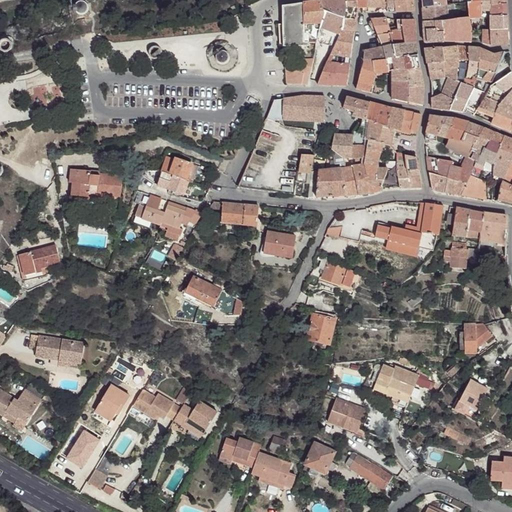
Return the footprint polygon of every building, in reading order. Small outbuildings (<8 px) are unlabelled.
[(89,10),(89,6),(87,3),(85,2),(85,0),(77,1),(77,2),(76,4),(74,6),(74,8),(74,10),(76,13),(77,15),(80,16),(84,16),(86,14),(88,13),(89,10)] [(318,34),(317,40),(316,41),(319,42),(322,44),(328,45),(332,46),(334,40),(337,41),(342,31),(343,27),(344,19),(346,7),(345,0),(321,0),(320,1),(325,12),(325,14),(324,16),(318,34)] [(345,0),(346,7),(344,19),(357,20),(358,8),(357,1),(356,0),(345,0)] [(356,0),(357,1),(358,8),(368,8),(367,0),(356,0)] [(367,0),(368,8),(368,11),(375,11),(375,7),(387,7),(386,0),(367,0)] [(386,0),(387,7),(387,12),(395,12),(395,4),(401,4),(400,0),(386,0)] [(395,4),(395,12),(415,10),(413,0),(400,0),(401,4),(395,4)] [(422,0),(423,8),(446,5),(445,0),(422,0)] [(470,18),(471,25),(480,25),(482,18),(481,1),(481,0),(471,0),(471,2),(468,2),(469,17),(469,18),(470,18)] [(481,0),(481,1),(482,18),(490,17),(490,5),(490,3),(492,3),(491,0),(481,0)] [(303,3),(305,42),(309,42),(316,41),(317,40),(318,34),(324,16),(325,14),(325,12),(320,1),(303,3)] [(279,24),(280,47),(309,46),(309,42),(305,42),(303,3),(282,6),(283,24),(279,24)] [(422,9),(423,22),(435,22),(443,21),(449,20),(449,19),(447,10),(457,9),(456,3),(446,5),(423,8),(422,9)] [(490,5),(490,17),(507,16),(506,4),(490,5)] [(490,17),(490,30),(508,29),(507,16),(490,17)] [(443,21),(445,42),(458,42),(472,42),(472,28),(471,25),(470,18),(469,18),(469,17),(458,18),(449,19),(449,20),(443,21)] [(371,19),(377,35),(390,33),(389,28),(388,23),(386,18),(371,19)] [(343,27),(342,31),(355,32),(357,20),(344,19),(343,27)] [(402,29),(404,44),(416,43),(415,20),(397,20),(397,26),(397,30),(402,29)] [(424,30),(425,43),(435,42),(445,42),(443,21),(435,22),(436,29),(424,30)] [(423,22),(424,30),(436,29),(435,22),(423,22)] [(390,33),(393,45),(404,44),(402,29),(397,30),(397,26),(389,28),(390,33)] [(490,30),(491,46),(509,45),(508,29),(490,30)] [(483,30),(483,44),(491,46),(490,30),(483,30)] [(337,41),(331,54),(351,57),(355,32),(342,31),(337,41)] [(393,45),(390,33),(377,35),(382,47),(383,47),(386,60),(387,60),(404,57),(418,56),(417,50),(416,43),(404,44),(393,45)] [(12,46),(12,43),(11,39),(9,37),(6,36),(4,35),(1,36),(0,36),(0,49),(3,51),(5,51),(8,51),(10,48),(12,46)] [(161,56),(162,52),(162,51),(160,48),(159,47),(155,46),(154,46),(151,48),(150,49),(149,52),(149,56),(151,57),(154,59),(155,59),(157,59),(160,57),(161,56)] [(458,68),(457,82),(462,83),(463,84),(467,73),(469,62),(468,47),(457,46),(442,47),(445,70),(458,68)] [(364,51),(363,62),(373,62),(386,60),(383,47),(382,47),(364,51)] [(425,49),(429,71),(445,70),(442,47),(425,49)] [(467,73),(463,84),(474,88),(476,79),(479,63),(481,49),(481,48),(468,47),(469,62),(467,73)] [(479,63),(476,79),(492,83),(505,52),(494,55),(481,49),(479,63)] [(229,57),(229,55),(228,54),(226,51),(224,51),(221,51),(217,54),(216,56),(216,59),(217,61),(219,63),(221,64),(225,64),(226,63),(229,60),(229,57)] [(326,63),(317,84),(348,85),(351,57),(331,54),(326,63)] [(404,57),(406,70),(420,68),(418,56),(404,57)] [(387,60),(389,71),(393,71),(406,70),(404,57),(387,60)] [(285,62),(287,85),(308,85),(314,59),(303,59),(302,62),(285,62)] [(363,63),(356,89),(378,95),(384,91),(385,82),(381,81),(381,79),(385,80),(386,72),(389,71),(387,60),(386,60),(373,62),(363,62),(363,63)] [(393,71),(393,81),(409,81),(409,86),(423,85),(420,68),(406,70),(393,71)] [(429,71),(431,80),(438,79),(446,78),(448,78),(442,94),(454,101),(462,83),(457,82),(458,68),(445,70),(429,71)] [(486,93),(485,97),(500,104),(497,106),(511,112),(511,72),(489,87),(486,93)] [(441,88),(440,95),(442,94),(448,78),(446,78),(438,79),(441,85),(441,88)] [(391,96),(391,100),(401,102),(401,101),(409,103),(409,86),(409,81),(393,81),(393,96),(391,96)] [(454,101),(450,111),(463,113),(465,108),(474,89),(474,88),(463,84),(462,83),(454,101)] [(409,86),(409,103),(423,106),(423,85),(409,86)] [(474,89),(465,108),(474,114),(477,110),(479,107),(485,97),(486,93),(483,92),(474,89)] [(432,98),(432,109),(450,111),(454,101),(442,94),(440,95),(432,98)] [(267,119),(275,122),(276,119),(283,120),(283,116),(324,118),(325,97),(305,96),(274,100),(267,119)] [(363,119),(366,120),(370,102),(347,96),(343,107),(344,110),(353,118),(354,116),(363,119)] [(485,97),(479,107),(495,113),(491,123),(510,131),(511,125),(511,112),(497,106),(500,104),(485,97)] [(370,102),(366,120),(377,123),(388,128),(392,108),(390,107),(389,107),(370,102)] [(479,107),(477,110),(493,117),(495,113),(479,107)] [(392,108),(388,128),(394,130),(401,132),(405,111),(397,109),(392,108)] [(405,111),(401,132),(410,134),(411,130),(417,132),(421,114),(405,111)] [(425,132),(425,139),(437,142),(438,135),(437,135),(441,117),(429,116),(425,132)] [(437,135),(438,135),(446,138),(455,119),(441,117),(437,135)] [(353,131),(353,136),(369,139),(384,143),(383,144),(390,146),(390,145),(394,130),(388,128),(377,123),(366,120),(363,119),(361,126),(359,123),(358,124),(353,131)] [(455,119),(446,138),(450,139),(461,142),(469,123),(455,119)] [(469,123),(461,142),(476,146),(479,138),(484,129),(474,125),(469,123)] [(471,176),(483,181),(485,177),(481,175),(482,171),(484,166),(485,161),(493,165),(499,150),(504,137),(484,129),(479,138),(489,142),(486,149),(484,148),(480,157),(479,157),(474,168),(471,176)] [(333,150),(343,158),(352,158),(353,136),(352,136),(334,135),(332,149),(333,150)] [(352,158),(355,159),(362,158),(364,158),(365,157),(369,139),(353,136),(352,158)] [(511,140),(504,137),(499,150),(511,155),(511,140)] [(462,158),(463,155),(467,157),(461,168),(462,168),(459,181),(467,184),(471,176),(474,168),(479,157),(480,157),(484,148),(486,149),(489,142),(479,138),(476,146),(461,142),(450,139),(447,147),(455,151),(453,154),(462,158)] [(352,166),(358,195),(372,193),(382,191),(383,187),(389,186),(390,177),(388,176),(391,169),(383,169),(378,168),(378,165),(378,162),(383,144),(384,143),(369,139),(365,157),(364,158),(363,165),(361,165),(352,166)] [(310,184),(308,198),(346,196),(343,181),(341,168),(345,167),(343,158),(333,150),(334,156),(335,164),(329,165),(329,170),(326,170),(311,172),(311,174),(310,184)] [(493,172),(493,175),(503,179),(504,179),(511,160),(511,155),(499,150),(493,165),(493,172)] [(297,182),(305,183),(310,184),(311,174),(311,172),(314,156),(302,155),(299,173),(298,173),(297,182)] [(406,163),(410,187),(422,187),(417,158),(416,157),(405,155),(405,159),(406,163)] [(324,158),(326,170),(329,170),(329,165),(335,164),(334,156),(324,158)] [(162,171),(158,185),(184,194),(188,182),(192,183),(198,166),(176,159),(175,160),(166,157),(162,171)] [(427,157),(429,173),(448,178),(451,165),(452,166),(453,162),(427,157)] [(503,179),(502,182),(511,186),(511,185),(511,160),(504,179),(503,179)] [(484,166),(482,171),(493,172),(493,165),(485,161),(484,166)] [(396,169),(399,188),(410,187),(406,163),(397,162),(396,169)] [(451,165),(448,178),(459,181),(462,168),(461,168),(452,166),(451,165)] [(343,181),(346,196),(358,195),(352,166),(345,167),(341,168),(343,181)] [(73,183),(71,196),(88,197),(88,194),(89,185),(98,186),(97,195),(121,197),(122,176),(100,174),(100,175),(91,175),(91,171),(71,169),(70,183),(73,183)] [(429,173),(432,190),(446,192),(448,178),(429,173)] [(467,184),(461,195),(486,199),(486,182),(483,181),(471,176),(467,184)] [(448,178),(446,192),(461,195),(467,184),(459,181),(448,178)] [(500,189),(497,202),(511,205),(511,185),(511,186),(502,182),(500,189)] [(89,185),(88,194),(97,195),(98,186),(89,185)] [(140,204),(136,217),(151,223),(161,226),(162,223),(165,213),(158,210),(162,199),(139,191),(135,202),(140,204)] [(223,203),(221,223),(257,226),(259,206),(223,203)] [(378,225),(375,237),(388,240),(419,248),(433,251),(437,235),(439,236),(443,206),(426,203),(421,233),(405,229),(392,226),(391,228),(378,225)] [(406,225),(405,229),(421,233),(426,203),(421,203),(417,227),(406,225)] [(169,225),(165,236),(178,241),(180,236),(181,236),(183,230),(180,229),(182,224),(194,228),(203,213),(196,210),(195,211),(178,205),(177,208),(168,205),(165,213),(162,223),(169,225)] [(454,224),(452,235),(466,237),(469,220),(470,211),(456,208),(455,216),(449,215),(448,223),(454,224)] [(469,220),(466,237),(479,239),(484,213),(470,211),(469,220)] [(484,213),(479,240),(497,242),(497,246),(506,246),(507,216),(484,213)] [(136,217),(134,222),(149,228),(151,223),(136,217)] [(342,228),(340,238),(359,242),(362,231),(351,228),(342,228)] [(267,232),(264,250),(274,252),(274,255),(293,258),(296,236),(267,232)] [(388,240),(386,249),(417,257),(419,248),(388,240)] [(168,256),(176,261),(183,248),(175,244),(174,244),(168,256)] [(19,255),(24,276),(36,273),(35,270),(42,268),(61,263),(56,246),(19,255)] [(450,263),(450,268),(466,269),(468,250),(466,250),(452,248),(451,251),(445,250),(444,262),(450,263)] [(322,275),(321,278),(342,286),(342,285),(350,287),(352,281),(355,272),(328,262),(330,259),(319,255),(317,260),(321,261),(318,268),(321,269),(324,270),(322,275)] [(500,256),(500,266),(508,266),(507,256),(500,256)] [(11,272),(14,266),(7,264),(7,266),(4,265),(2,269),(11,272)] [(355,272),(352,281),(358,283),(361,274),(355,272)] [(193,276),(185,292),(215,307),(222,291),(193,276)] [(398,287),(385,282),(384,285),(397,291),(398,287)] [(408,302),(412,308),(422,300),(433,294),(429,288),(424,290),(408,302)] [(163,301),(167,295),(159,291),(156,297),(163,301)] [(314,314),(308,340),(330,345),(336,320),(335,319),(336,315),(316,310),(315,315),(314,314)] [(465,332),(466,354),(476,353),(476,349),(493,336),(483,324),(465,325),(465,332)] [(458,332),(459,354),(466,354),(465,332),(458,332)] [(37,350),(39,336),(31,335),(29,349),(37,350)] [(37,350),(36,357),(50,359),(59,360),(58,365),(68,367),(68,362),(82,364),(85,343),(39,336),(37,350)] [(376,382),(382,366),(378,364),(375,365),(374,367),(374,370),(375,372),(371,381),(376,383),(376,382)] [(385,394),(383,399),(407,408),(419,376),(395,367),(394,369),(383,365),(382,366),(376,382),(376,383),(387,387),(385,394)] [(448,373),(451,376),(458,370),(455,366),(448,373)] [(471,379),(455,410),(464,415),(469,406),(477,411),(488,389),(471,379)] [(45,393),(29,383),(25,390),(41,400),(45,393)] [(385,394),(387,387),(376,383),(373,390),(385,394)] [(95,411),(112,421),(118,410),(121,412),(130,397),(111,385),(95,411)] [(184,405),(184,404),(191,393),(184,388),(176,400),(184,405)] [(0,414),(4,417),(7,412),(18,420),(19,418),(27,423),(42,400),(25,389),(18,400),(0,389),(0,414)] [(133,406),(147,415),(149,411),(157,416),(165,420),(167,416),(174,421),(182,408),(158,394),(156,397),(143,390),(133,406)] [(511,404),(511,391),(509,390),(502,397),(511,404)] [(121,412),(127,416),(137,401),(130,397),(121,412)] [(336,399),(327,422),(358,433),(366,409),(336,399)] [(182,408),(174,421),(189,430),(192,426),(204,434),(218,412),(199,401),(194,410),(184,404),(184,405),(182,408)] [(112,421),(114,423),(121,412),(118,410),(112,421)] [(157,416),(149,411),(147,415),(155,420),(157,416)] [(22,431),(27,423),(19,418),(18,420),(7,412),(4,417),(14,423),(13,426),(22,431)] [(192,426),(189,430),(202,438),(204,434),(192,426)] [(447,428),(445,434),(468,444),(471,439),(447,428)] [(100,441),(84,431),(67,458),(82,468),(100,441)] [(283,454),(287,441),(274,436),(270,449),(283,454)] [(226,438),(220,456),(232,461),(234,456),(247,460),(246,465),(253,468),(259,452),(261,445),(240,437),(238,442),(226,438)] [(511,441),(500,448),(503,454),(511,454),(511,441)] [(315,443),(305,465),(311,467),(319,471),(325,474),(335,452),(315,443)] [(253,468),(251,474),(260,477),(285,485),(292,488),(296,475),(289,472),(292,464),(259,452),(253,468)] [(350,467),(349,468),(384,490),(393,477),(371,463),(370,463),(353,452),(345,464),(350,467)] [(345,464),(349,458),(343,454),(339,460),(345,464)] [(231,464),(232,461),(220,456),(219,460),(231,464)] [(246,465),(247,460),(234,456),(232,461),(246,465)] [(511,457),(504,457),(503,462),(492,462),(490,480),(502,481),(502,484),(511,484),(511,457)] [(319,471),(311,467),(308,473),(317,477),(319,471)] [(95,470),(89,481),(101,488),(107,476),(95,470)] [(285,485),(260,477),(259,481),(283,490),(285,485)]
